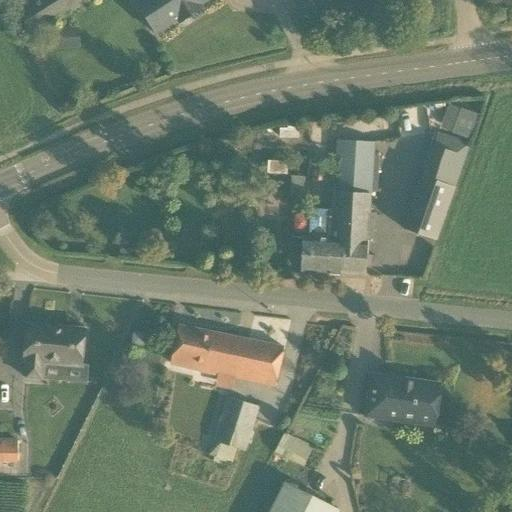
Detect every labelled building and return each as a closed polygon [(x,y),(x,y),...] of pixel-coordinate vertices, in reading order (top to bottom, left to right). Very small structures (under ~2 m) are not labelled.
[(8,0),(31,36),(87,0),(8,0)] [(138,0),(135,2),(155,34),(177,20),(179,23),(202,8),(200,5),(207,0),(138,0)] [(56,46),(77,45),(77,29),(55,30),(56,46)] [(455,125),(474,132),(480,115),(461,109),(455,125)] [(365,277),(367,242),(372,243),(374,213),(369,213),(370,195),(371,195),(373,143),(336,141),(333,193),(333,211),(309,210),(307,239),(302,239),(300,273),(365,277)] [(433,146),(424,172),(456,184),(465,157),(433,146)] [(402,229),(437,241),(456,184),(424,172),(402,229)] [(81,367),(84,329),(61,327),(61,330),(50,329),(50,326),(26,324),(23,362),(26,362),(25,378),(42,379),(43,363),(81,367)] [(275,387),(283,347),(178,325),(173,345),(169,365),(217,375),(214,387),(231,391),(234,378),(275,387)] [(133,333),(131,344),(143,346),(144,334),(133,333)] [(440,384),(414,380),(370,374),(364,417),(434,426),(440,384)] [(226,397),(207,456),(232,464),(237,449),(244,452),(258,408),(226,397)] [(311,448),(283,434),(274,453),(302,467),(311,448)] [(16,440),(0,440),(0,462),(16,463),(16,440)] [(337,511),(338,511),(283,483),(267,511),(337,511)]
